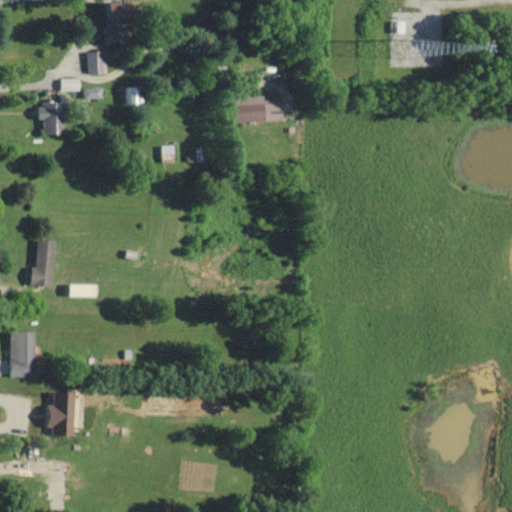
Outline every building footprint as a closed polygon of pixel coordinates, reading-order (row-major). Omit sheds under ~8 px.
[(87,52),(87,74),(104,74),(104,52),(87,52)] [(77,80),(59,80),(59,91),(77,91),(77,80)] [(139,105),(139,88),(124,88),(124,105),(139,105)] [(228,98),(229,124),(281,122),(280,97),(228,98)] [(40,135),(63,135),(63,102),(40,102),(40,135)] [(54,241),(34,239),(30,286),(50,288),(54,241)] [(8,333),(8,377),(33,377),(33,333),(8,333)] [(70,392),(49,392),(49,408),(44,408),(44,426),(49,426),(49,437),(70,437),(70,392)] [(63,509),(63,470),(52,470),(52,509),(63,509)]
